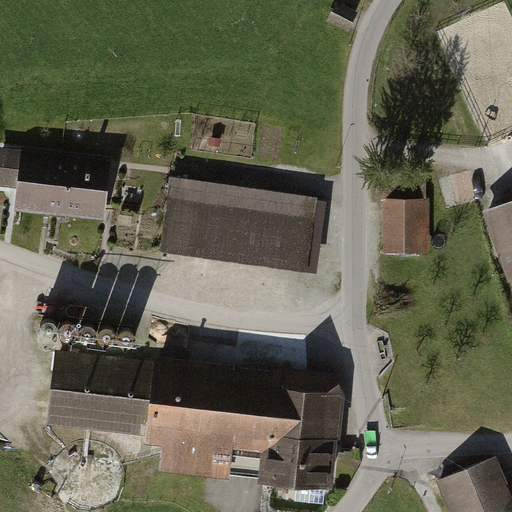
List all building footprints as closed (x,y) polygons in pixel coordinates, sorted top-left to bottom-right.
[(352,11),(333,2),(325,19),(345,28),(352,11)] [(106,152),(22,143),(15,215),(99,224),(106,152)] [(319,198),(169,173),(157,245),(308,269),(319,198)] [(511,190),(492,197),(511,254),(511,190)] [(451,194),(412,191),(408,240),(447,242),(451,194)] [(326,379),(58,353),(52,418),(171,429),(168,457),(272,466),(270,479),(328,484),(336,395),(326,379)] [(511,511),(491,462),(446,480),(459,511),(511,511)]
